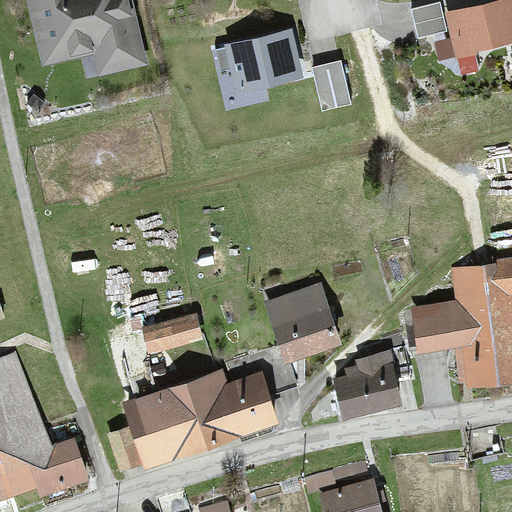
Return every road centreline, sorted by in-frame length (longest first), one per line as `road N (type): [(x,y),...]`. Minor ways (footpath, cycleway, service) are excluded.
road 1 (residential): [(113,500),(52,332),(0,98)]
road 2 (residential): [(113,500),(260,452),(415,420),(511,411)]
road 3 (track): [(477,248),(466,183),(398,145),(365,34),(337,6)]
